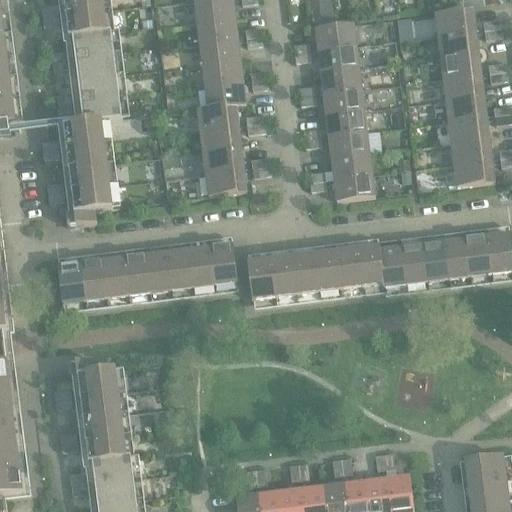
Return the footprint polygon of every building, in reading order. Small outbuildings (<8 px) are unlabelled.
[(0,0),(0,139),(11,138),(9,125),(9,124),(21,123),(20,116),(17,85),(16,86),(15,73),(11,43),(9,30),(10,30),(5,0),(0,0)] [(67,218),(69,231),(97,227),(96,215),(114,213),(103,126),(123,124),(112,36),(108,36),(103,0),(64,0),(70,42),(74,41),(85,127),(64,130),(75,217),(67,218)] [(257,0),(244,0),(241,0),(243,9),(258,8),(257,0)] [(195,6),(198,28),(236,23),(233,1),(195,6)] [(42,13),(43,22),(59,20),(58,11),(42,13)] [(436,19),(439,41),(477,36),(474,14),(436,19)] [(60,29),(59,20),(43,22),(44,31),(60,29)] [(239,44),(236,23),(198,28),(201,49),(239,44)] [(484,26),(485,35),(503,33),(501,24),(484,26)] [(316,33),(319,55),(357,51),(355,29),(316,33)] [(246,34),(247,43),(263,41),(261,33),(246,34)] [(503,33),(485,35),(486,44),(504,42),(503,33)] [(439,41),(441,62),(479,58),(477,36),(439,41)] [(263,41),(247,43),(248,52),(264,50),(263,41)] [(201,49),(203,70),(241,66),(239,44),(201,49)] [(294,50),(295,58),(311,56),(310,48),(294,50)] [(319,55),(322,77),(360,72),(357,51),(319,55)] [(52,57),(53,66),(69,64),(68,55),(52,57)] [(311,56),(295,58),(296,67),(312,66),(311,56)] [(479,58),(441,62),(444,84),(482,79),(479,58)] [(69,64),(53,66),(54,75),(70,73),(69,64)] [(203,70),(206,92),(244,87),(241,66),(203,70)] [(489,69),(490,78),(508,76),(507,67),(489,69)] [(360,72),(322,77),(324,98),(363,94),(360,72)] [(251,77),(252,86),(268,84),(267,76),(251,77)] [(508,76),(490,78),(491,87),(509,85),(508,76)] [(444,84),(446,105),(485,100),(482,79),(444,84)] [(268,84),(252,86),(253,95),(269,93),(268,84)] [(206,92),(208,113),(237,110),(237,111),(247,109),(244,87),(206,92)] [(299,92),(300,101),(316,99),(315,90),(299,92)] [(324,98),(327,120),(365,115),(363,94),(324,98)] [(57,100),(58,109),(74,107),(73,98),(57,100)] [(316,99),(300,101),(302,110),(317,108),(316,99)] [(485,100),(446,105),(449,127),(487,122),(485,100)] [(74,107),(58,109),(59,118),(75,116),(74,107)] [(511,109),(494,112),(495,121),(511,118),(511,109)] [(208,113),(198,114),(201,136),(239,131),(237,111),(237,110),(208,113)] [(368,136),(365,115),(327,120),(329,141),(368,136)] [(511,118),(495,121),(496,130),(511,127),(511,118)] [(246,121),(247,130),(265,128),(264,119),(246,121)] [(449,127),(452,148),(490,143),(487,122),(449,127)] [(265,128),(247,130),(248,139),(266,137),(265,128)] [(239,131),(201,136),(204,157),(242,153),(239,131)] [(305,135),(306,143),(322,142),(320,133),(305,135)] [(371,136),(374,155),(384,153),(381,135),(371,136)] [(329,141),(332,162),(370,158),(368,136),(329,141)] [(322,142),(306,143),(307,153),(323,151),(322,142)] [(490,143),(452,148),(454,169),(493,165),(490,143)] [(42,146),(43,155),(59,154),(58,145),(42,146)] [(204,157),(206,179),(245,174),(242,153),(204,157)] [(511,153),(499,155),(500,164),(511,162),(511,153)] [(59,154),(43,155),(44,164),(60,163),(59,154)] [(332,162),(335,184),(373,179),(370,158),(332,162)] [(252,164),(253,173),(271,171),(269,162),(252,164)] [(511,162),(500,164),(502,173),(511,171),(511,162)] [(493,165),(454,169),(457,192),(495,187),(493,165)] [(271,171),(253,173),(254,182),(272,180),(271,171)] [(245,174),(206,179),(209,201),(247,196),(245,174)] [(310,178),(311,186),(327,184),(326,176),(310,178)] [(373,179),(335,184),(338,206),(376,202),(373,179)] [(327,184),(311,186),(312,196),(328,194),(327,184)] [(48,189),(49,198),(65,197),(64,188),(48,189)] [(65,197),(49,198),(50,207),(66,206),(65,197)] [(0,331),(13,330),(0,223),(0,331)] [(487,234),(493,282),(503,280),(511,278),(511,255),(509,232),(487,234)] [(466,237),(472,284),(483,282),(483,283),(493,282),(487,234),(466,237)] [(466,237),(444,240),(450,287),(460,286),(460,285),(472,284),(466,237)] [(423,242),(429,289),(440,288),(450,287),(444,240),(423,242)] [(402,245),(407,292),(418,291),(417,291),(429,289),(423,242),(402,245)] [(210,245),(216,292),(226,291),(238,289),(232,243),(210,245)] [(357,247),(363,294),(373,293),(385,291),(379,248),(379,244),(357,247)] [(189,248),(194,295),(206,293),(206,294),(216,292),(210,245),(189,248)] [(379,248),(385,291),(385,294),(397,293),(397,294),(407,292),(402,245),(379,248)] [(336,250),(341,296),(353,295),(353,296),(363,294),(357,247),(336,250)] [(194,295),(189,248),(167,251),(173,298),(183,297),(183,296),(194,295)] [(336,250),(314,252),(320,300),(330,298),(341,296),(336,250)] [(146,253),(152,300),(163,299),(173,298),(167,251),(146,253)] [(293,255),(298,302),(310,300),(310,301),(320,300),(314,252),(293,255)] [(146,253),(124,256),(130,303),(140,302),(152,300),(146,253)] [(271,258),(277,305),(287,304),(287,303),(298,302),(293,255),(271,258)] [(103,259),(109,305),(120,304),(130,303),(124,256),(103,259)] [(277,305),(271,258),(249,260),(255,307),(267,306),(277,305)] [(103,259),(81,261),(87,309),(98,307),(97,307),(109,305),(103,259)] [(87,309),(81,261),(60,264),(65,311),(77,309),(77,310),(87,309)] [(0,364),(0,496),(25,494),(24,487),(21,457),(20,457),(19,444),(15,414),(13,401),(14,401),(10,371),(9,371),(9,364),(0,364)] [(71,382),(73,381),(79,381),(90,467),(94,467),(99,511),(138,511),(132,461),(128,462),(117,375),(99,377),(97,365),(69,369),(71,382)] [(57,396),(58,405),(74,403),(72,394),(57,396)] [(74,403),(58,405),(59,414),(75,412),(74,403)] [(62,439),(63,448),(79,446),(78,437),(62,439)] [(79,446),(63,448),(64,457),(80,455),(79,446)] [(385,459),(387,475),(396,474),(394,458),(385,459)] [(387,475),(385,459),(376,460),(378,476),(387,475)] [(460,467),(463,488),(511,482),(511,481),(510,467),(510,460),(460,467)] [(342,464),(344,480),(353,479),(351,463),(342,464)] [(344,480),(342,464),(333,465),(335,481),(344,480)] [(299,470),(301,485),(310,484),(308,468),(299,470)] [(301,485),(299,470),(290,471),(292,486),(301,485)] [(256,475),(258,491),(267,490),(265,474),(256,475)] [(258,491),(256,475),(247,476),(249,492),(258,491)] [(147,511),(144,480),(138,480),(141,511),(147,511)] [(388,483),(391,511),(413,511),(410,480),(388,483)] [(72,483),(73,491),(89,490),(88,481),(72,483)] [(511,482),(463,488),(466,510),(511,504),(511,482)] [(366,485),(369,511),(391,511),(388,483),(366,485)] [(369,511),(366,485),(345,488),(347,511),(369,511)] [(347,511),(345,488),(324,491),(326,511),(347,511)] [(89,490),(73,491),(74,500),(90,499),(89,490)] [(302,493),(304,511),(326,511),(324,491),(302,493)] [(280,496),(282,511),(304,511),(302,493),(280,496)] [(282,511),(280,496),(259,499),(260,511),(282,511)] [(260,511),(259,499),(237,501),(238,511),(260,511)]
